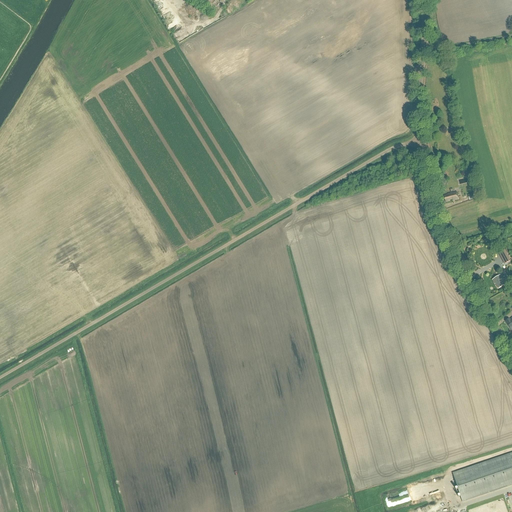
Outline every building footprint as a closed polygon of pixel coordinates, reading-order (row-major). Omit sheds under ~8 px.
[(453,202),(459,200),(456,192),(444,195),(446,203),(450,202),(450,201),(452,200),(453,202)] [(468,195),(470,200),(482,197),(480,192),(468,195)] [(491,236),(495,246),(500,243),(496,234),(491,236)] [(499,253),(505,264),(510,262),(511,261),(508,254),(506,251),(505,250),(499,253)] [(502,287),(505,285),(506,284),(503,279),(502,277),(501,275),(496,278),(492,281),(493,282),(494,284),(494,283),(496,286),(498,290),(502,287)] [(511,485),(511,453),(453,474),(463,502),(511,485)]
